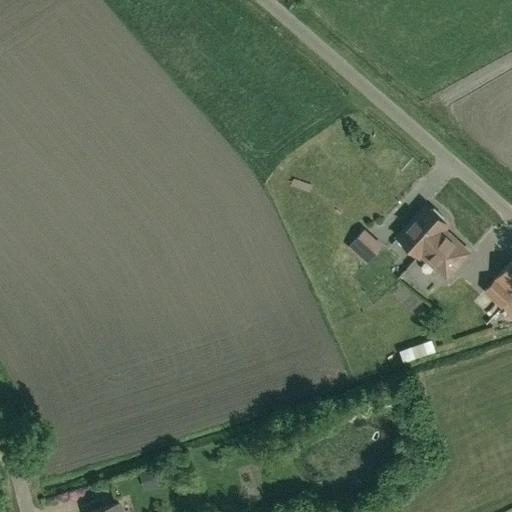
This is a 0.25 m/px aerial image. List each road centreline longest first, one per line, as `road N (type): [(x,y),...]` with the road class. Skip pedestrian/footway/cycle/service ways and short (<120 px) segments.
road 1 (unclassified): [(511,217),(362,86)]
road 2 (unclassified): [(263,0),(362,86)]
